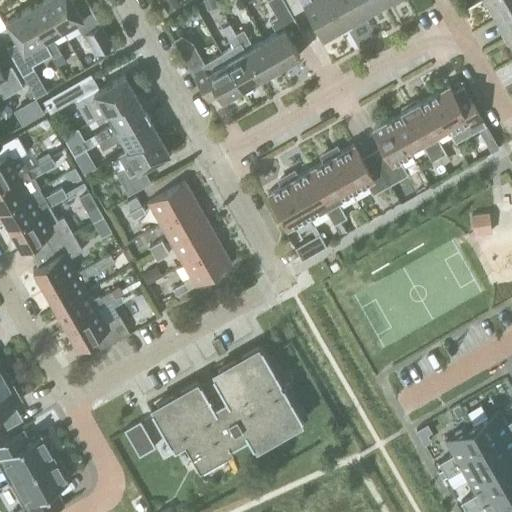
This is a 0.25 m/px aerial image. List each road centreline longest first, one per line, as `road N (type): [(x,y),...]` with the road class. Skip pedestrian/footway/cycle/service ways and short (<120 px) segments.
road 1 (residential): [(219,164),(459,29)]
road 2 (residential): [(281,277),(72,397)]
road 3 (residential): [(219,164),(122,0)]
road 4 (residential): [(72,397),(0,271)]
road 5 (residential): [(87,511),(113,496),(116,478),(72,397)]
road 6 (residential): [(395,405),(511,339)]
road 7 (residential): [(281,277),(219,164)]
